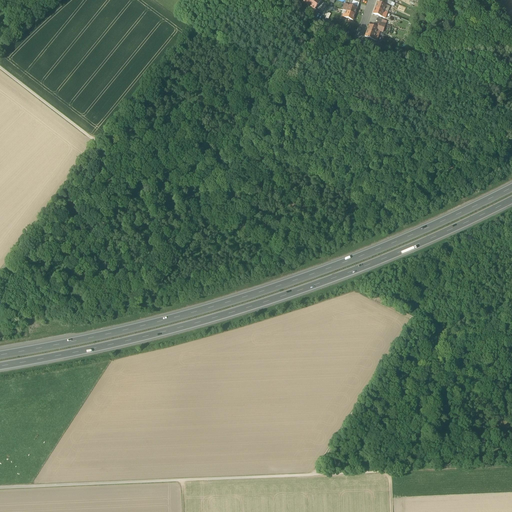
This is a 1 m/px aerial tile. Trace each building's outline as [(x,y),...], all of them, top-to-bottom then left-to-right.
[(304,0),(304,2),(314,10),(320,2),(317,0),(304,0)] [(351,0),(349,6),(357,9),(359,3),(352,1),(351,0)] [(377,3),(375,8),(384,12),(385,8),(387,9),(388,6),(377,3)] [(343,11),(346,11),(355,15),(357,9),(349,6),(346,5),(345,5),(344,7),(343,11)] [(387,13),(384,12),(375,8),(373,14),(384,18),(384,16),(386,16),(387,13)] [(353,21),(355,15),(346,11),(345,15),(343,15),(342,17),(353,21)] [(367,31),(376,34),(377,31),(379,31),(380,29),(375,27),(369,25),(367,31)] [(376,25),(375,27),(380,29),(379,31),(380,32),(383,33),(385,28),(376,25)] [(379,35),(376,34),(367,31),(365,37),(377,41),(379,35)]
